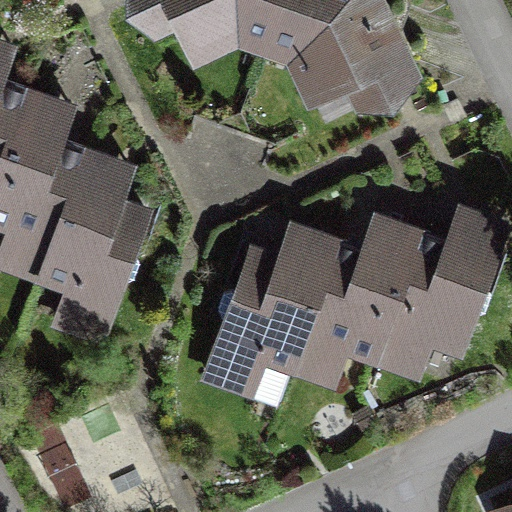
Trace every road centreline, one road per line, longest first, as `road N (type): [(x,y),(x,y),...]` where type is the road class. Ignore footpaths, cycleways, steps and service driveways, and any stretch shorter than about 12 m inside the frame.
road 1 (residential): [(511,81),(473,0),(2,511)]
road 2 (residential): [(381,473),(511,412)]
